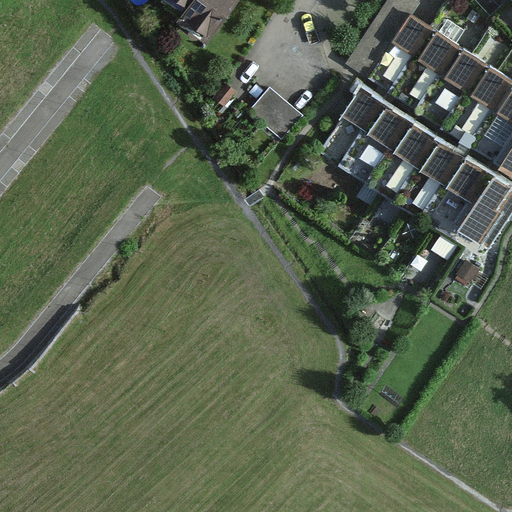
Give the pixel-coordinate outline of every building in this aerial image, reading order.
[(154,0),(179,19),(193,0),(154,0)] [(193,0),(179,19),(175,24),(200,44),(234,0),(193,0)] [(394,42),(416,0),(386,0),(371,30),(394,42)] [(511,200),(511,72),(417,9),(320,153),(474,257),(511,200)] [(250,107),(281,136),(302,113),(272,85),(250,107)]
